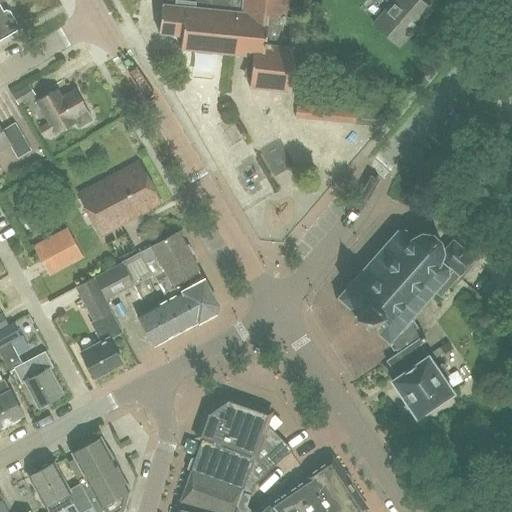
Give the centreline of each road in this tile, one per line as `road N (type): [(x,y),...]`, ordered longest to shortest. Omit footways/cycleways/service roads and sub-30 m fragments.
road 1 (unclassified): [(276,303),(348,227),(382,164),(511,8)]
road 2 (tertiary): [(276,303),(99,19)]
road 3 (unclassified): [(409,511),(276,303)]
road 4 (residential): [(91,411),(0,244)]
road 5 (tertiary): [(156,379),(276,303)]
road 6 (tertiary): [(146,511),(169,420),(156,379)]
